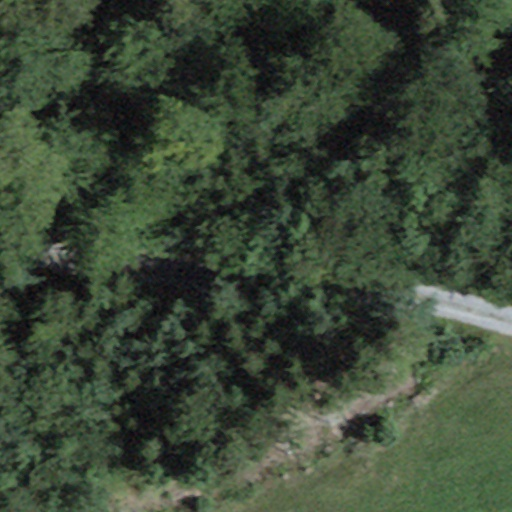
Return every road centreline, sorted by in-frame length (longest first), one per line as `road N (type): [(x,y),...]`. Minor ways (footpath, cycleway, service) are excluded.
road 1 (track): [(511,318),(0,258)]
road 2 (track): [(0,121),(428,0)]
